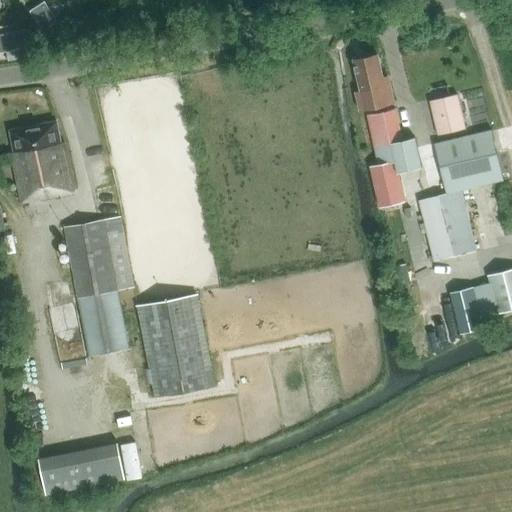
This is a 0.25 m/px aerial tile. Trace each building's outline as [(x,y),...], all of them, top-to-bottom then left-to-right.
[(383,82),(377,54),(353,59),(360,92),(354,93),(358,110),(393,103),(389,81),(383,82)] [(438,136),(465,129),(457,94),(430,100),(438,136)] [(402,139),(395,108),(367,114),(378,165),(370,166),(379,208),(403,202),(397,174),(422,169),(415,137),(402,139)] [(10,130),(14,152),(12,152),(21,203),(57,196),(57,194),(74,191),(64,142),(60,143),(56,122),(10,130)] [(435,144),(447,194),(459,191),(504,180),(492,130),(435,144)] [(97,220),(65,227),(90,357),(129,349),(118,290),(134,287),(120,216),(121,216),(115,185),(94,188),(98,208),(95,209),(97,220)] [(473,252),(459,191),(447,194),(419,200),(434,262),(473,252)] [(511,268),(488,275),(498,314),(511,310),(511,268)] [(451,293),(462,333),(480,328),(470,288),(451,293)] [(226,300),(166,312),(184,402),(244,390),(226,300)] [(98,447),(38,459),(46,494),(105,482),(98,447)]
